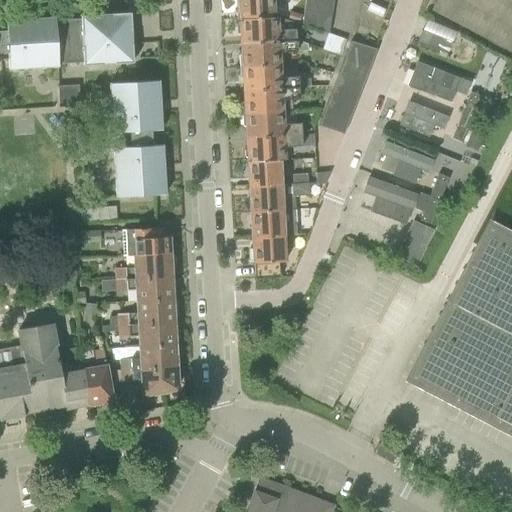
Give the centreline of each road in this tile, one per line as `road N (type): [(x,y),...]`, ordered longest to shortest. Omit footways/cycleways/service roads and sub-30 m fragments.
road 1 (residential): [(211,304),(279,301),(300,285),(405,0)]
road 2 (residential): [(211,304),(194,0)]
road 3 (residential): [(235,418),(312,437),(450,511)]
road 4 (residential): [(212,460),(166,435),(1,462)]
road 5 (residential): [(235,418),(217,394),(211,304)]
